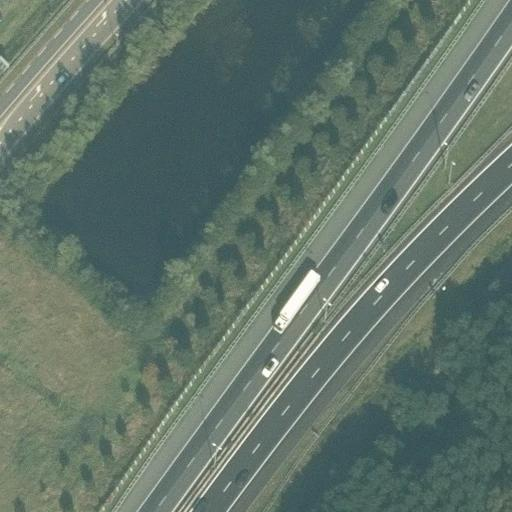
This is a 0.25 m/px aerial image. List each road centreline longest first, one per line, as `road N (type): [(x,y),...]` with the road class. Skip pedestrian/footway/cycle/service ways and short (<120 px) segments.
road 1 (motorway): [(511,12),(150,511)]
road 2 (motorway): [(208,511),(368,314),(511,164)]
road 3 (secondary): [(0,169),(145,0)]
road 4 (secondary): [(102,0),(0,115)]
